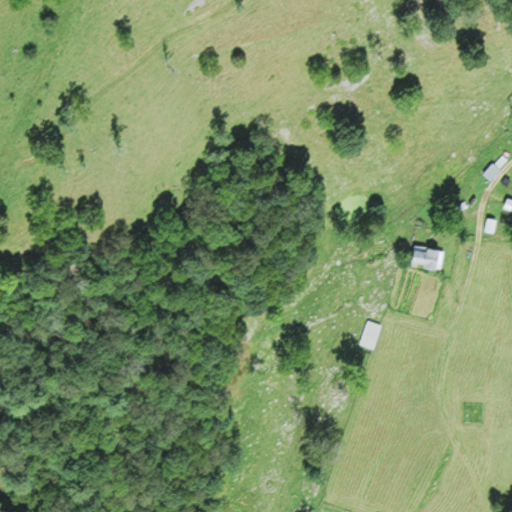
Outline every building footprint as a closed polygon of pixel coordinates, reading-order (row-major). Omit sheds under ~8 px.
[(502,153),(507,156),(500,167),(496,163),(502,153)] [(511,210),(502,206),(506,198),(511,200),(511,210)] [(487,216),(495,217),(493,231),(485,230),(487,216)] [(415,243),(443,249),(440,267),(411,262),(415,243)] [(367,318),(385,324),(376,350),(358,344),(367,318)]
